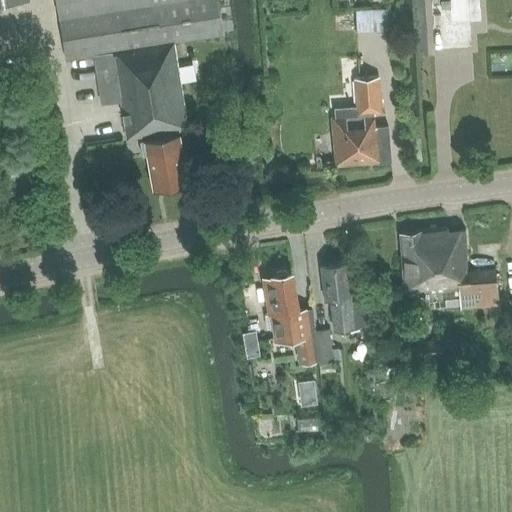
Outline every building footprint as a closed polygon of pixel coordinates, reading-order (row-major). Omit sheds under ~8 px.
[(187,129),(176,59),(174,41),(224,33),(218,0),(55,0),(65,59),(94,54),(101,104),(121,101),(127,138),(144,136),(148,151),(154,187),(186,181),(180,146),(177,130),(187,129)] [(357,32),(389,29),(387,8),(356,10),(357,32)] [(375,127),(374,113),(382,113),(379,76),(354,78),(357,114),(331,116),(335,166),(391,161),(388,126),(375,127)] [(461,309),(499,305),(495,268),(467,270),(465,229),(448,231),(447,227),(399,231),(403,296),(459,290),(461,309)] [(334,328),(366,324),(363,299),(351,300),(346,263),(320,266),(324,299),(330,298),(334,328)] [(272,314),(275,330),(277,342),(292,340),(296,365),(318,362),(315,330),(312,307),(297,309),(291,273),(272,276),(273,277),(264,278),(269,315),(272,314)] [(245,320),(249,345),(263,343),(259,318),(245,320)] [(329,328),(315,330),(318,362),(319,362),(319,364),(333,362),(329,328)] [(415,359),(443,356),(442,339),(414,342),(415,359)] [(321,419),(321,405),(299,405),(299,419),(321,419)]
